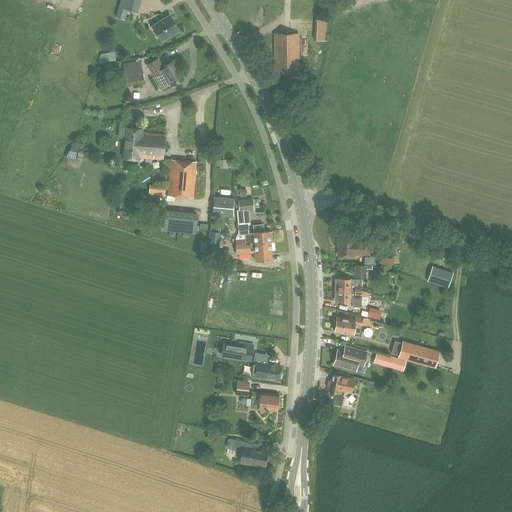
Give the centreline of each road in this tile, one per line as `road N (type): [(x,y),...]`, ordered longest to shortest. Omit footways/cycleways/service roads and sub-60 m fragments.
road 1 (secondary): [(297,511),(310,303),(299,199)]
road 2 (unclassified): [(511,262),(344,202),(299,199)]
road 3 (secondary): [(299,199),(263,97),(207,0)]
road 4 (unknown): [(461,246),(451,374)]
